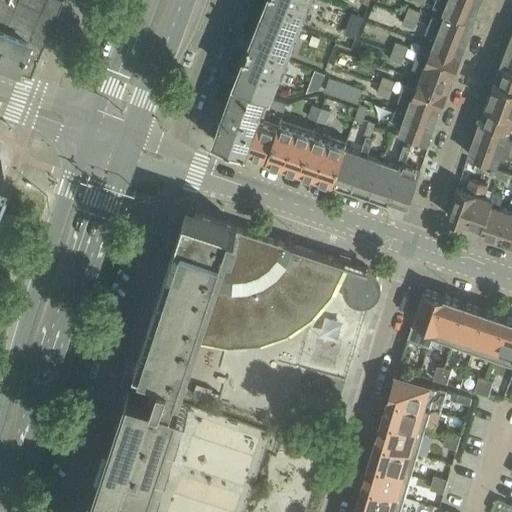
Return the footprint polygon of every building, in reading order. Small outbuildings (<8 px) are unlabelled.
[(0,0),(0,43),(5,30),(16,1),(14,0),(0,0)] [(16,0),(16,1),(5,30),(0,43),(0,61),(30,74),(60,0),(16,0)] [(268,0),(263,12),(297,26),(305,8),(303,7),(306,0),(268,0)] [(446,11),(472,21),(479,4),(468,0),(448,0),(447,2),(443,0),(437,0),(435,6),(446,11)] [(430,24),(468,39),(474,22),(472,21),(446,11),(443,20),(433,16),(430,24)] [(263,12),(250,45),(283,58),(289,44),(290,44),(297,26),(263,12)] [(433,46),(461,56),(468,39),(430,24),(427,32),(437,36),(433,46)] [(250,45),(237,78),(269,90),(272,92),(279,73),(278,72),(283,58),(250,45)] [(500,63),(511,67),(511,47),(507,45),(500,63)] [(417,59),(455,73),(461,56),(433,46),(430,54),(420,50),(417,59)] [(420,79),(449,90),(455,73),(417,59),(414,67),(423,70),(420,79)] [(480,120),(509,130),(511,121),(511,67),(500,63),(489,93),(486,104),(480,120)] [(327,89),(360,100),(364,87),(331,76),(327,89)] [(268,91),(269,90),(237,78),(237,80),(215,141),(247,152),(257,120),(258,121),(268,91)] [(403,92),(440,107),(442,108),(449,90),(420,79),(417,88),(406,84),(403,92)] [(407,113),(434,124),(440,107),(403,92),(399,101),(410,105),(407,113)] [(404,122),(400,131),(428,141),(434,124),(407,113),(396,110),(393,118),(404,122)] [(279,128),(258,121),(257,120),(247,152),(269,159),(279,128)] [(480,120),(475,136),(511,148),(511,140),(506,138),(509,130),(480,120)] [(269,159),(301,170),(314,134),(281,123),(279,128),(269,159)] [(333,181),(343,153),(346,145),(314,134),(301,170),(333,181)] [(511,158),(511,157),(511,148),(475,136),(469,154),(498,164),(501,154),(511,158)] [(359,158),(343,153),(333,181),(352,188),(369,141),(365,140),(359,158)] [(352,188),(370,194),(380,165),(366,160),(372,142),(369,141),(352,188)] [(395,170),(380,165),(370,194),(389,200),(406,150),(402,149),(395,170)] [(410,202),(419,174),(404,168),(409,151),(406,150),(389,200),(390,201),(391,196),(410,202)] [(448,216),(466,222),(480,182),(472,179),(468,190),(458,186),(448,216)] [(489,184),(480,182),(466,222),(482,228),(483,228),(493,199),(485,196),(489,184)] [(495,192),(493,199),(483,228),(482,228),(481,233),(498,239),(508,209),(499,206),(503,195),(495,192)] [(238,226),(196,212),(187,209),(137,361),(130,358),(126,370),(122,381),(156,392),(155,393),(174,399),(197,334),(202,336),(238,226)] [(511,210),(508,209),(498,239),(511,243),(511,210)] [(368,269),(238,226),(202,336),(231,342),(261,339),(289,329),(313,313),(314,313),(333,290),(343,286),(343,292),(345,296),(348,301),(352,304),(356,306),(361,307),(366,307),(367,306),(371,305),(375,302),(379,299),(381,294),(382,289),(381,284),(380,279),(377,275),(373,272),(368,269)] [(425,289),(408,338),(429,345),(446,297),(425,289)] [(450,352),(467,304),(446,297),(429,345),(450,352)] [(487,311),(467,304),(450,352),(470,359),(487,311)] [(470,359),(491,366),(507,318),(487,311),(470,359)] [(511,319),(507,318),(491,366),(511,373),(511,319)] [(402,355),(398,368),(406,371),(410,357),(402,355)] [(445,367),(438,365),(434,379),(441,381),(445,367)] [(452,370),(445,367),(441,381),(448,383),(452,370)] [(448,389),(396,374),(389,396),(431,409),(431,410),(441,412),(448,389)] [(480,378),(476,391),(482,394),(487,380),(480,378)] [(487,380),(482,394),(489,396),(493,382),(487,380)] [(245,511),(272,433),(181,403),(181,402),(132,385),(131,386),(129,386),(89,505),(92,506),(92,507),(98,509),(96,511),(245,511)] [(459,393),(457,400),(470,405),(473,397),(459,393)] [(431,409),(389,396),(383,418),(425,431),(431,410),(431,409)] [(425,431),(383,418),(376,440),(418,453),(425,431)] [(454,433),(452,440),(460,442),(462,435),(454,433)] [(376,440),(370,462),(412,474),(418,453),(376,440)] [(450,447),(457,449),(460,442),(452,440),(450,447)] [(405,496),(412,474),(370,462),(363,484),(405,496)] [(409,495),(419,497),(423,476),(413,474),(409,495)] [(441,477),(439,484),(446,486),(449,479),(441,477)] [(400,511),(405,496),(363,484),(357,506),(378,511),(400,511)] [(439,484),(437,491),(444,493),(446,486),(439,484)] [(495,505),(508,511),(511,505),(499,498),(495,505)]
